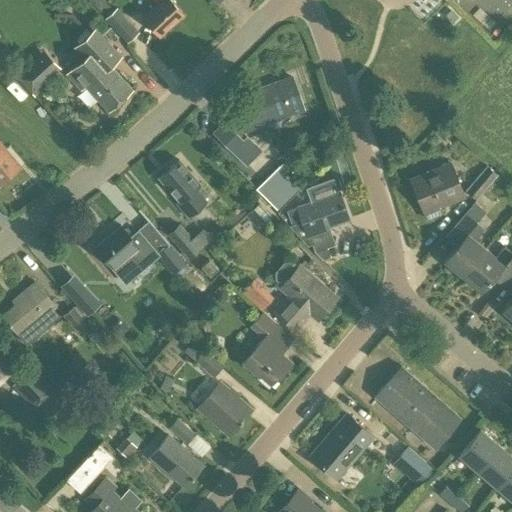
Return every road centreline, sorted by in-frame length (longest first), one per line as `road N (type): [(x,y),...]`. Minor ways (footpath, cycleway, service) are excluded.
road 1 (tertiary): [(0,247),(170,111),(284,0)]
road 2 (residential): [(391,292),(395,268),(380,206),(315,18),(301,0)]
road 3 (residential): [(208,511),(391,292)]
road 4 (residential): [(511,385),(391,292)]
